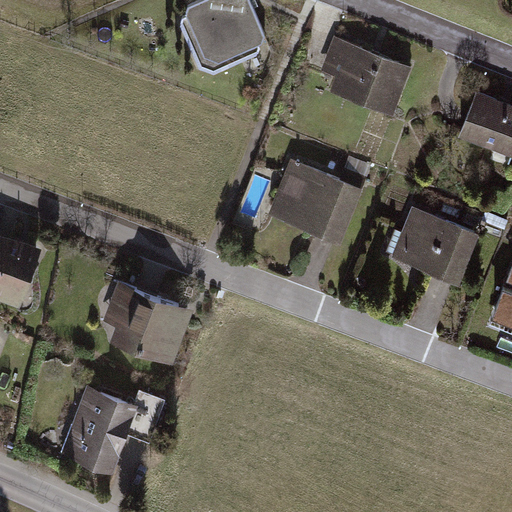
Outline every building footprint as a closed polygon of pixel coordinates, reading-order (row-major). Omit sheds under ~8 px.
[(253,0),(205,0),(181,10),(205,71),(271,44),(253,0)] [(412,61),(335,32),(322,66),(339,73),(333,86),(393,109),(412,61)] [(0,75),(10,71),(0,46),(0,75)] [(159,105),(82,135),(55,67),(0,88),(0,118),(2,117),(17,156),(60,139),(72,169),(107,156),(123,195),(167,178),(178,205),(196,198),(159,105)] [(511,97),(487,88),(470,128),(511,145),(511,97)] [(368,183),(291,155),(270,212),(347,239),(368,183)] [(487,231),(419,204),(398,256),(466,283),(487,231)] [(51,247),(0,225),(0,299),(25,310),(51,247)] [(511,268),(497,307),(511,312),(511,268)] [(195,305),(123,279),(102,335),(174,361),(195,305)] [(157,406),(88,380),(59,456),(128,482),(157,406)]
